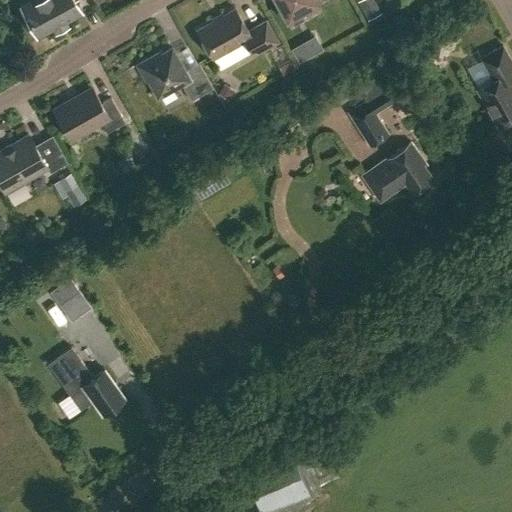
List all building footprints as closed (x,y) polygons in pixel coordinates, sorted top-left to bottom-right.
[(72,0),(34,0),(22,7),(37,34),(79,11),(72,0)] [(275,0),(286,18),(315,1),(317,5),(325,0),(275,0)] [(373,1),(360,8),(365,17),(378,10),(373,1)] [(196,29),(212,57),(244,39),(253,55),(277,41),(265,20),(247,30),(234,8),(196,29)] [(299,41),(289,47),(296,60),(306,55),(299,41)] [(511,88),(506,78),(511,74),(511,62),(502,45),(480,57),(492,79),(476,88),(496,125),(511,116),(511,88)] [(159,50),(135,64),(145,81),(147,79),(157,97),(181,84),(190,99),(212,87),(198,61),(184,69),(171,47),(160,53),(159,50)] [(226,99),(233,90),(222,82),(216,92),(226,99)] [(372,108),(385,99),(376,86),(343,108),(366,142),(386,129),(372,108)] [(53,109),(70,138),(71,138),(70,136),(99,120),(106,132),(124,121),(110,97),(100,102),(92,87),(53,109)] [(28,134),(0,149),(0,183),(4,191),(46,167),(49,172),(63,163),(57,153),(43,161),(28,134)] [(410,191),(431,177),(421,163),(424,161),(410,140),(385,157),(384,156),(360,172),(378,199),(404,182),(410,191)] [(79,290),(59,304),(71,320),(90,306),(79,290)] [(114,382),(104,368),(93,376),(71,346),(47,363),(80,408),(92,399),(102,413),(124,398),(113,383),(114,382)] [(305,491),(283,442),(238,462),(243,473),(259,511),(305,491)]
